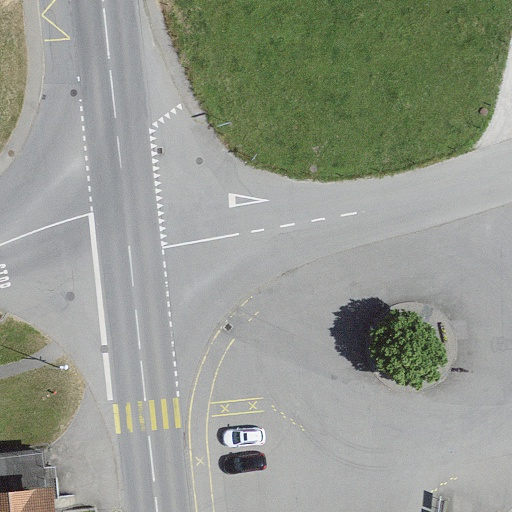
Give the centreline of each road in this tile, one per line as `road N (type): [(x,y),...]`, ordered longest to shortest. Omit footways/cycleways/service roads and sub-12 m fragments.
road 1 (residential): [(511,170),(266,230),(128,236)]
road 2 (primary): [(128,236),(157,511)]
road 3 (primary): [(102,0),(128,236)]
road 4 (unclassified): [(128,236),(0,248)]
